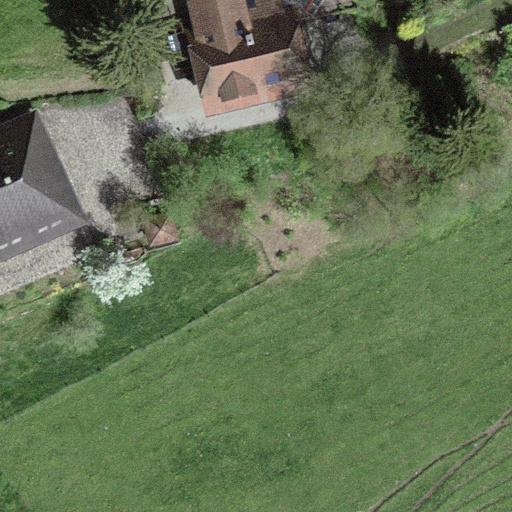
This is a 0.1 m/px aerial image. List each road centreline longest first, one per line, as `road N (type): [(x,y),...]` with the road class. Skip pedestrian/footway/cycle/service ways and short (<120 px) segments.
road 1 (track): [(511,21),(298,135),(116,195)]
road 2 (track): [(0,85),(148,81),(205,165)]
